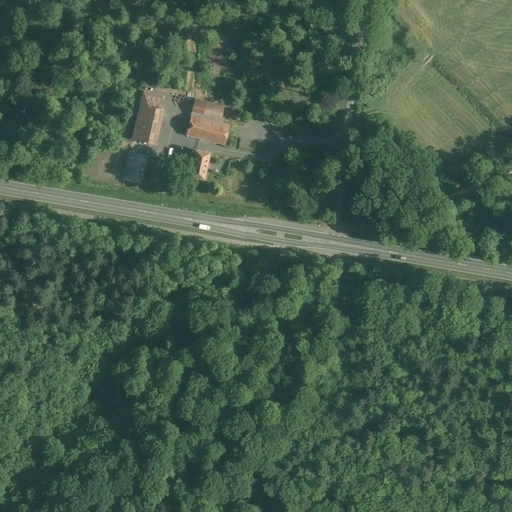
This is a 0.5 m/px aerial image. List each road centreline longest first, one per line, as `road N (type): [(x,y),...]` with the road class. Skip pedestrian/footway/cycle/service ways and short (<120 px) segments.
road 1 (track): [(0,504),(125,338),(178,294),(256,267),(276,251)]
road 2 (primary): [(334,242),(0,187)]
road 3 (unclassified): [(335,233),(368,0)]
road 4 (unclassified): [(511,164),(335,233)]
road 5 (primary): [(511,274),(334,242)]
